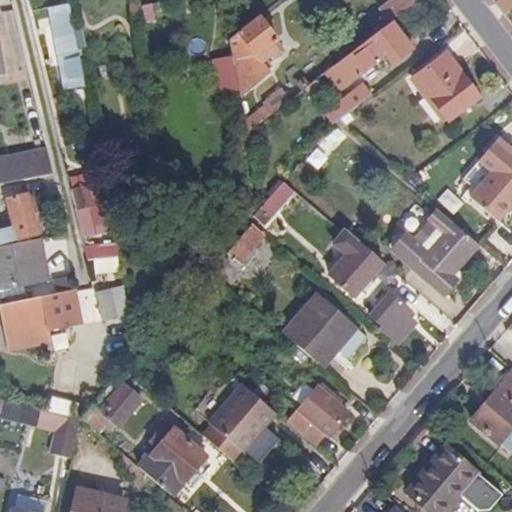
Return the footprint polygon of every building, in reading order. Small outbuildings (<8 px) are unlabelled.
[(53,0),(55,9),(69,6),(68,0),(53,0)] [(394,20),(413,5),(409,0),(390,0),(383,6),(394,20)] [(501,14),(511,6),(511,0),(494,0),(492,2),(501,14)] [(135,6),(136,23),(151,22),(150,5),(135,6)] [(64,86),(84,82),(70,10),(51,14),(64,86)] [(261,12),(229,37),(233,56),(239,88),(254,77),(257,80),(270,70),(263,61),(276,51),(270,44),(279,36),(261,12)] [(388,32),(384,28),(336,64),(349,82),(390,52),(398,62),(414,50),(396,27),(388,32)] [(447,120),(477,97),(445,54),(412,79),(426,98),(428,96),(447,120)] [(218,95),(239,91),(239,88),(233,56),(212,60),(218,95)] [(314,81),(305,88),(312,97),(321,91),(314,81)] [(371,94),(363,84),(325,113),(333,125),(336,122),(341,118),(349,112),(371,94)] [(263,104),(271,114),(290,100),(281,88),(262,102),(263,104)] [(245,118),(248,132),(271,114),(263,104),(245,118)] [(355,120),(349,112),(341,118),(348,126),(355,120)] [(324,142),(336,153),(349,138),(337,128),(324,142)] [(511,149),(497,137),(463,178),(475,188),(469,196),(496,219),(511,199),(511,149)] [(0,186),(53,174),(47,148),(0,159),(0,186)] [(91,229),(103,226),(94,192),(90,193),(84,170),(68,174),(80,220),(88,218),(91,229)] [(263,206),(260,210),(272,220),(293,195),(282,184),(263,206)] [(32,220),(28,196),(8,200),(13,227),(0,229),(0,247),(15,245),(14,240),(42,234),(39,219),(32,220)] [(413,266),(411,268),(443,296),(455,283),(448,277),(477,244),(436,209),(426,222),(427,222),(413,239),(406,233),(392,249),(413,266)] [(211,274),(232,292),(249,274),(244,271),(271,241),(253,226),(211,274)] [(351,298),(382,264),(344,232),(331,246),(345,257),(328,277),(351,298)] [(50,283),(40,242),(0,250),(0,294),(3,294),(5,301),(21,298),(20,290),(50,283)] [(114,258),(90,261),(92,278),(116,275),(114,258)] [(97,301),(100,318),(114,314),(107,286),(93,289),(97,301)] [(52,293),(0,307),(0,308),(12,351),(53,339),(50,330),(72,324),(65,293),(58,295),(59,299),(55,300),(52,293)] [(376,331),(392,345),(411,324),(395,309),(399,305),(387,294),(368,317),(380,327),(376,331)] [(281,335),(319,367),(353,328),(316,295),(281,335)] [(511,371),(472,419),(511,453),(511,371)] [(242,453),(275,414),(241,385),(208,424),(242,453)] [(81,419),(98,433),(108,421),(117,429),(142,401),(125,386),(101,413),(93,405),(81,419)] [(325,439),(344,416),(313,390),(287,421),(314,444),(322,436),(325,439)] [(37,428),(41,409),(6,401),(3,413),(2,419),(37,428)] [(51,451),(72,456),(81,419),(41,409),(37,428),(56,432),(51,451)] [(141,471),(146,475),(175,499),(208,458),(164,420),(153,433),(157,436),(154,439),(157,442),(153,447),(157,452),(141,471)] [(490,511),(503,497),(478,476),(446,448),(407,493),(429,511),(446,511),(460,497),(477,511),(490,511)] [(123,511),(126,501),(79,489),(73,511),(123,511)] [(45,511),(47,503),(19,496),(16,511),(11,510),(10,511),(45,511)]
